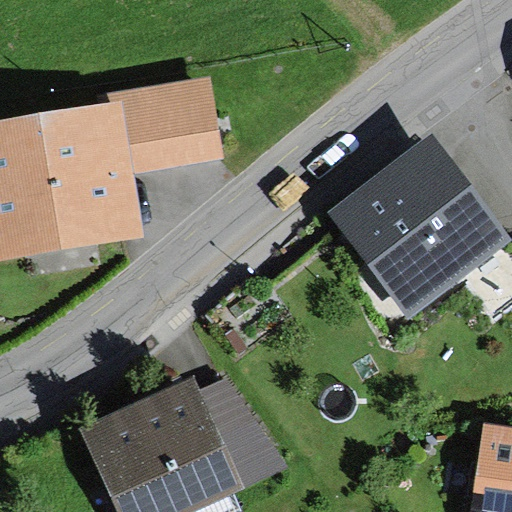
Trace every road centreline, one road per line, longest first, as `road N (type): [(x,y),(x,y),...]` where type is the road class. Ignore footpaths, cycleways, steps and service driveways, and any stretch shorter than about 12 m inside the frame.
road 1 (tertiary): [(442,76),(19,400),(0,404)]
road 2 (residential): [(442,76),(511,185)]
